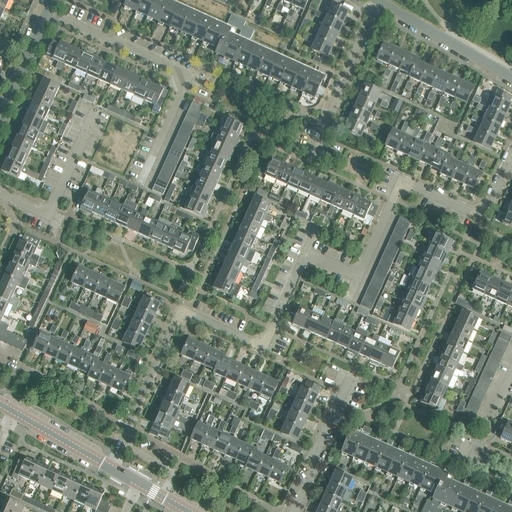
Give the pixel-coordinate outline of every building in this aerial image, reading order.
[(0,0),(0,8),(5,11),(9,0),(8,0),(0,0)] [(229,34),(231,30),(165,0),(128,0),(126,6),(217,48),(215,52),(315,98),(324,78),(229,34)] [(308,0),(294,0),(293,5),(304,10),(308,0)] [(280,13),(283,7),(279,4),(276,11),(274,15),(278,16),(280,13)] [(333,4),(328,16),(344,23),(349,12),(333,4)] [(290,9),(287,16),(285,19),(290,21),(292,18),(295,12),(290,9)] [(241,31),(243,26),(245,22),(231,15),(227,24),(241,31)] [(339,34),(344,23),(328,16),(323,27),(339,34)] [(302,23),(312,28),(314,24),(304,19),(302,23)] [(254,31),(243,26),(241,31),(239,35),(250,40),(254,31)] [(323,27),(318,38),(334,46),(339,34),(323,27)] [(312,50),(328,57),(334,46),(318,38),(312,50)] [(72,49),(53,40),(45,57),(58,62),(55,68),(57,69),(56,70),(61,73),(72,49)] [(376,59),(388,64),(395,49),(384,44),(380,51),(374,48),(372,53),(378,56),(376,59)] [(72,49),(64,65),(76,70),(83,54),(72,49)] [(407,54),(395,49),(388,64),(399,69),(407,54)] [(83,54),(76,70),(87,76),(95,59),(83,54)] [(409,78),(416,62),(418,59),(407,54),(399,69),(410,74),(409,77),(409,78)] [(315,56),(313,61),(328,68),(330,63),(315,56)] [(99,81),(106,64),(95,59),(87,76),(99,81)] [(409,78),(420,83),(428,67),(416,62),(409,78)] [(106,64),(99,81),(110,86),(118,69),(106,64)] [(420,83),(432,88),(439,72),(428,67),(420,83)] [(118,69),(110,86),(122,91),(129,75),(118,69)] [(57,82),(59,78),(46,72),(44,77),(57,82)] [(432,88),(443,93),(450,77),(439,72),(432,88)] [(129,75),(122,91),(133,96),(141,80),(129,75)] [(443,93),(454,98),(461,83),(450,77),(443,93)] [(60,87),(43,80),(38,92),(55,99),(60,87)] [(141,80),(133,96),(145,102),(152,85),(141,80)] [(79,92),(81,88),(69,82),(67,87),(79,92)] [(454,98),(466,103),(473,88),(461,83),(454,98)] [(157,114),(167,92),(152,85),(145,102),(154,106),(151,111),(157,114)] [(365,85),(360,97),(375,104),(380,92),(365,85)] [(55,99),(38,92),(33,103),(49,111),(55,99)] [(370,115),(375,104),(360,97),(354,108),(370,115)] [(398,111),(402,99),(394,97),(390,109),(398,111)] [(488,109),(504,116),(510,104),(494,97),(488,109)] [(28,115),(44,122),(49,111),(33,103),(28,115)] [(192,103),(189,108),(200,113),(203,107),(192,103)] [(198,118),(200,113),(189,108),(187,113),(198,118)] [(354,108),(349,119),(365,126),(370,115),(354,108)] [(499,127),(504,116),(488,109),(483,120),(499,127)] [(196,122),(198,118),(187,113),(185,117),(196,122)] [(227,118),(221,130),(240,139),(240,138),(238,137),(243,126),(236,123),(239,117),(231,114),(230,113),(227,119),(227,118)] [(135,123),(139,114),(138,114),(136,118),(131,116),(129,120),(135,123)] [(144,116),(139,114),(135,123),(140,125),(142,121),(144,116)] [(48,124),(44,122),(28,115),(22,126),(39,134),(39,133),(43,135),(48,124)] [(193,128),(196,122),(185,117),(182,123),(193,128)] [(344,130),(360,137),(365,126),(349,119),(344,130)] [(494,138),(499,127),(483,120),(478,131),(494,138)] [(191,133),(193,128),(182,123),(180,129),(191,133)] [(392,130),(385,146),(397,151),(404,136),(409,125),(404,123),(399,134),(392,130)] [(34,145),(36,139),(41,141),(44,135),(43,135),(39,133),(39,134),(22,126),(17,137),(34,145)] [(404,136),(397,151),(408,156),(415,141),(420,130),(415,128),(410,139),(404,136)] [(180,129),(178,134),(189,138),(191,133),(180,129)] [(210,139),(216,142),(235,150),(240,139),(221,130),(219,136),(212,134),(210,139)] [(489,150),(494,138),(478,131),(473,142),(489,150)] [(415,141),(408,156),(419,161),(426,146),(431,135),(427,133),(422,144),(415,141)] [(186,144),(189,138),(178,134),(175,139),(186,144)] [(39,147),(34,145),(17,137),(12,149),(28,156),(32,148),(37,151),(39,147)] [(438,151),(443,140),(438,138),(433,149),(426,146),(419,161),(430,166),(438,151)] [(184,149),(186,144),(175,139),(173,144),(184,149)] [(216,142),(211,153),(227,161),(227,160),(230,161),(235,150),(216,142)] [(182,154),(184,149),(173,144),(171,149),(182,154)] [(12,149),(7,160),(23,168),(28,156),(12,149)] [(179,159),(182,154),(171,149),(168,154),(179,159)] [(438,151),(430,166),(441,171),(439,174),(440,174),(448,159),(449,156),(438,151)] [(44,164),(49,166),(54,154),(49,152),(44,164)] [(222,172),(227,161),(211,153),(208,159),(204,157),(202,163),(206,164),(206,165),(222,172)] [(177,164),(179,159),(168,154),(166,159),(177,164)] [(459,164),(452,179),(463,184),(470,169),(475,158),(470,156),(465,167),(459,164)] [(166,159),(164,164),(175,169),(177,164),(166,159)] [(264,175),(275,180),(282,164),(271,159),(264,175)] [(448,159),(440,174),(452,179),(459,164),(448,159)] [(23,168),(7,160),(1,172),(18,180),(21,172),(26,174),(28,170),(23,168)] [(39,175),(43,177),(49,166),(44,164),(39,175)] [(172,174),(175,169),(164,164),(161,170),(172,174)] [(293,169),(282,164),(275,180),(286,185),(293,169)] [(217,184),(222,172),(206,165),(200,176),(217,184)] [(184,169),(179,167),(174,178),(179,180),(184,169)] [(304,174),(293,169),(286,185),(297,190),(304,174)] [(470,169),(463,184),(475,190),(482,174),(470,169)] [(170,179),(172,174),(161,170),(159,175),(170,179)] [(304,174),(297,190),(308,195),(315,179),(304,174)] [(159,175),(157,180),(168,185),(170,179),(159,175)] [(217,184),(200,176),(195,188),(212,195),(217,184)] [(326,184),(315,179),(308,195),(319,200),(326,184)] [(165,190),(168,185),(157,180),(154,185),(165,190)] [(330,186),(326,184),(319,200),(330,205),(338,188),(339,187),(331,184),(330,186)] [(93,214),(100,197),(103,191),(98,188),(95,195),(89,192),(90,191),(88,188),(84,185),(78,199),(84,202),(81,209),(93,214)] [(163,196),(165,190),(154,185),(152,191),(163,196)] [(212,195),(195,188),(192,186),(190,191),(188,191),(185,197),(206,207),(212,195)] [(340,189),(338,188),(330,205),(341,210),(349,193),(350,192),(342,189),(341,191),(339,190),(340,189)] [(256,193),(267,198),(269,194),(258,189),(256,193)] [(351,194),(349,193),(341,210),(352,215),(360,199),(350,195),(351,194)] [(254,196),(249,208),(265,215),(271,204),(254,196)] [(112,202),(100,197),(93,214),(104,219),(112,202)] [(180,209),(184,211),(201,219),(206,207),(185,197),(180,209)] [(371,204),(360,199),(352,215),(364,221),(371,204)] [(104,219),(116,224),(123,208),(112,202),(104,219)] [(116,224),(127,229),(134,213),(123,208),(116,224)] [(272,218),(265,215),(249,208),(244,219),(260,227),(263,221),(270,223),(272,218)] [(140,215),(134,213),(127,229),(138,235),(146,218),(148,212),(142,209),(140,215)] [(180,218),(186,220),(188,216),(176,210),(174,217),(180,218)] [(511,214),(507,212),(507,213),(506,212),(505,216),(503,216),(501,222),(502,223),(502,224),(511,228),(511,214)] [(313,216),(310,223),(320,227),(325,217),(320,215),(319,218),(313,216)] [(397,223),(408,228),(410,222),(400,217),(397,223)] [(157,223),(146,218),(138,235),(150,240),(157,223)] [(260,227),(244,219),(238,231),(255,238),(260,227)] [(157,223),(150,240),(161,245),(169,228),(157,223)] [(395,228),(406,233),(408,228),(397,223),(395,228)] [(161,245),(172,250),(180,234),(169,228),(161,245)] [(392,233),(403,238),(406,233),(395,228),(392,233)] [(238,231),(233,242),(250,250),(255,238),(238,231)] [(180,234),(172,250),(184,255),(187,249),(192,252),(200,235),(193,232),(190,238),(180,234)] [(450,240),(434,232),(429,244),(447,253),(453,241),(450,240)] [(390,238),(401,243),(403,238),(392,233),(390,238)] [(388,243),(399,248),(401,243),(390,238),(388,243)] [(20,241),(15,253),(38,263),(40,259),(40,258),(33,255),(37,248),(20,241)] [(250,250),(233,242),(228,254),(245,261),(250,250)] [(385,249),(396,253),(399,248),(388,243),(385,249)] [(447,253),(429,244),(423,256),(440,263),(442,264),(447,253)] [(396,253),(385,249),(383,254),(394,259),(396,253)] [(10,264),(24,271),(26,272),(29,266),(35,268),(38,263),(15,253),(10,264)] [(245,261),(228,254),(223,265),(239,273),(242,266),(247,269),(249,263),(245,261)] [(394,259),(383,254),(381,259),(392,264),(394,259)] [(418,267),(435,275),(440,263),(423,256),(418,267)] [(381,259),(380,262),(378,264),(389,269),(392,264),(381,259)] [(58,273),(62,265),(57,262),(53,270),(54,270),(54,271),(58,273)] [(21,277),(24,271),(10,264),(4,275),(28,286),(30,281),(21,277)] [(389,269),(378,264),(376,269),(387,274),(389,269)] [(223,265),(218,277),(234,284),(239,273),(223,265)] [(435,275),(418,267),(413,265),(408,276),(429,286),(435,275)] [(71,284),(83,289),(90,273),(79,268),(71,284)] [(266,271),(261,269),(256,280),(261,282),(266,271)] [(374,274),(385,279),(387,274),(376,269),(374,274)] [(58,273),(54,271),(49,282),(53,284),(58,273)] [(83,289),(94,294),(102,278),(90,273),(83,289)] [(382,285),(385,280),(385,279),(374,274),(371,280),(382,285)] [(479,274),(472,290),(483,295),(491,279),(479,274)] [(25,291),(28,286),(4,275),(0,284),(0,287),(14,293),(17,287),(25,291)] [(403,288),(408,290),(424,298),(429,286),(408,276),(403,288)] [(218,277),(212,288),(229,296),(236,299),(241,287),(234,284),(218,277)] [(491,279),(483,295),(495,301),(502,284),(503,282),(492,277),(491,279)] [(94,294),(106,299),(113,283),(102,278),(94,294)] [(261,282),(256,280),(251,292),(256,294),(261,282)] [(369,285),(380,290),(382,285),(371,280),(369,285)] [(142,285),(132,281),(129,287),(139,292),(142,285)] [(53,284),(49,282),(43,293),(48,296),(53,284)] [(113,283),(106,299),(117,305),(125,288),(113,283)] [(495,301),(506,306),(511,293),(511,286),(507,284),(506,286),(502,284),(495,301)] [(367,290),(378,295),(380,290),(369,285),(367,290)] [(0,287),(0,300),(9,305),(17,309),(20,304),(11,299),(14,293),(0,287)] [(364,295),(375,300),(378,295),(367,290),(364,295)] [(426,298),(424,298),(408,290),(405,296),(402,294),(399,300),(403,302),(419,309),(421,305),(422,306),(426,298)] [(48,296),(43,293),(38,305),(43,307),(48,296)] [(362,300),(373,305),(375,300),(364,295),(362,300)] [(144,297),(139,309),(154,316),(160,304),(144,297)] [(0,300),(0,314),(3,316),(9,305),(0,300)] [(360,306),(370,311),(373,305),(362,300),(360,306)] [(419,309),(403,302),(397,313),(414,321),(419,309)] [(43,307),(38,305),(33,316),(38,318),(43,307)] [(313,307),(310,313),(303,329),(314,334),(321,318),(324,312),(313,307)] [(299,308),(291,324),(303,329),(310,313),(299,308)] [(149,327),(154,316),(139,309),(134,320),(149,327)] [(392,325),(408,332),(414,321),(397,313),(392,311),(387,323),(392,325)] [(462,311),(457,322),(473,330),(479,318),(462,311)] [(0,328),(6,331),(7,331),(9,326),(0,322),(3,316),(0,314),(0,328)] [(38,318),(33,316),(28,327),(33,329),(38,318)] [(325,339),(332,323),(321,318),(314,334),(325,339)] [(134,320),(129,332),(144,339),(149,327),(134,320)] [(468,341),(473,330),(457,322),(452,334),(468,341)] [(332,323),(325,339),(336,344),(343,328),(332,323)] [(343,328),(336,344),(347,349),(354,333),(343,328)] [(354,333),(347,349),(358,354),(365,338),(367,333),(356,328),(354,333)] [(6,331),(0,342),(6,345),(11,334),(7,332),(7,331),(6,331)] [(129,332),(123,343),(139,350),(144,339),(129,332)] [(498,339),(509,344),(511,338),(501,333),(498,339)] [(11,347),(16,336),(11,334),(6,345),(11,347)] [(40,334),(33,350),(45,355),(52,339),(40,334)] [(452,334),(446,345),(463,353),(468,341),(452,334)] [(358,354),(369,359),(376,343),(379,337),(374,335),(371,340),(365,338),(358,354)] [(16,336),(11,347),(16,350),(22,339),(16,336)] [(16,350),(22,352),(23,353),(28,342),(22,339),(16,350)] [(63,344),(52,339),(45,355),(56,360),(63,344)] [(181,355),(192,360),(200,345),(188,339),(181,355)] [(496,344),(506,349),(509,344),(498,339),(496,344)] [(78,370),(86,354),(85,354),(91,343),(86,341),(81,352),(74,349),(67,365),(78,370)] [(369,359),(380,364),(387,348),(376,343),(369,359)] [(63,344),(56,360),(67,365),(74,349),(63,344)] [(493,349),(504,354),(506,349),(496,344),(493,349)] [(192,360),(204,365),(211,350),(200,345),(192,360)] [(463,353),(446,345),(441,357),(458,364),(463,353)] [(89,375),(88,378),(97,360),(102,348),(97,346),(92,357),(86,354),(78,370),(89,375)] [(124,354),(133,357),(135,352),(126,348),(124,354)] [(399,353),(387,348),(380,364),(391,369),(399,353)] [(493,349),(492,352),(491,354),(502,359),(504,354),(493,349)] [(213,373),(214,373),(222,355),(211,350),(204,365),(214,370),(213,373)] [(97,360),(88,378),(100,383),(107,367),(112,356),(107,354),(102,365),(97,363),(98,360),(97,360)] [(502,359),(491,354),(489,359),(499,364),(502,359)] [(214,373),(225,378),(232,362),(222,358),(223,355),(222,355),(214,373)] [(464,367),(458,364),(441,357),(436,368),(452,376),(452,375),(455,369),(460,371),(462,371),(464,367)] [(499,364),(489,359),(486,365),(497,369),(499,364)] [(478,374),(484,362),(479,360),(474,372),(478,374)] [(225,378),(236,383),(243,368),(232,362),(225,378)] [(123,394),(130,378),(129,378),(134,367),(130,364),(127,371),(126,370),(124,375),(118,373),(111,388),(123,394)] [(484,370),(495,375),(497,369),(486,365),(484,370)] [(118,372),(107,367),(100,383),(111,388),(118,372)] [(246,392),(248,388),(247,388),(255,373),(243,368),(236,383),(244,387),(242,390),(246,392)] [(452,375),(452,376),(436,368),(434,372),(433,371),(431,373),(430,377),(430,379),(431,379),(431,380),(447,387),(452,389),(458,378),(452,375)] [(482,375),(492,380),(495,375),(484,370),(482,375)] [(192,375),(187,372),(184,379),(189,381),(192,375)] [(247,388),(248,388),(259,393),(266,378),(255,373),(247,388)] [(482,375),(481,375),(479,380),(490,385),(492,380),(482,375)] [(189,386),(173,378),(168,390),(184,397),(189,386)] [(270,398),(277,383),(266,378),(259,393),(270,398)] [(431,380),(426,391),(442,399),(447,387),(431,380)] [(479,380),(477,385),(488,390),(490,385),(479,380)] [(301,388),(296,399),(311,406),(320,388),(306,381),(303,388),(301,388)] [(209,382),(206,389),(212,391),(215,385),(209,382)] [(473,385),(469,383),(463,395),(468,397),(471,390),(473,385)] [(485,395),(488,390),(477,385),(475,390),(485,395)] [(285,395),(288,396),(290,391),(281,387),(279,392),(285,395)] [(161,401),(163,401),(179,408),(184,397),(168,390),(166,389),(161,401)] [(483,400),(485,395),(475,390),(472,395),(483,400)] [(426,391),(420,403),(436,410),(442,399),(426,391)] [(232,393),(229,399),(234,401),(237,395),(232,393)] [(481,405),(483,400),(472,395),(470,400),(481,405)] [(306,417),(311,406),(296,399),(291,410),(306,417)] [(465,403),(461,401),(458,400),(456,405),(458,406),(463,408),(465,403)] [(478,410),(481,405),(470,400),(467,406),(478,410)] [(179,408),(163,401),(158,413),(173,420),(191,428),(193,423),(176,415),(179,408)] [(476,416),(478,410),(467,406),(465,411),(476,416)] [(291,410),(286,422),(301,429),(306,417),(291,410)] [(474,421),(476,416),(465,411),(463,416),(473,421),(474,421)] [(171,432),(168,431),(173,420),(158,413),(153,425),(149,434),(157,438),(158,435),(167,439),(171,432)] [(275,417),(268,414),(266,419),(273,422),(275,417)] [(198,424),(190,440),(202,445),(209,429),(215,418),(210,416),(205,427),(198,424)] [(473,421),(463,416),(460,421),(462,422),(471,426),(473,421)] [(494,434),(495,435),(500,437),(507,422),(508,421),(501,418),(494,434)] [(209,429),(202,445),(213,450),(220,434),(221,434),(226,423),(221,421),(216,432),(209,429)] [(286,422),(280,433),(296,440),(301,429),(286,422)] [(500,439),(511,444),(511,442),(511,424),(507,422),(500,437),(500,439)] [(371,430),(363,426),(361,431),(368,434),(371,430)] [(268,433),(263,430),(260,439),(265,441),(265,440),(268,433)] [(511,511),(511,510),(479,496),(444,479),(446,475),(350,431),(341,452),(434,494),(431,502),(426,500),(420,511),(440,511),(442,511),(437,509),(440,502),(462,511),(511,511)] [(220,434),(213,450),(224,455),(232,439),(221,434),(220,434)] [(232,439),(224,455),(236,460),(243,444),(232,439)] [(246,468),(253,452),(254,449),(243,444),(236,460),(246,465),(245,467),(246,468)] [(246,468),(257,473),(264,457),(264,458),(269,447),(265,444),(260,455),(253,452),(246,468)] [(297,446),(294,452),(300,454),(302,448),(297,446)] [(268,478),(275,462),(276,463),(281,452),(276,449),(271,461),(264,458),(264,457),(257,473),(268,478)] [(428,462),(436,465),(438,460),(430,457),(428,462)] [(16,481),(18,476),(30,481),(37,465),(38,462),(33,460),(32,462),(26,459),(25,462),(20,459),(11,478),(16,481)] [(287,468),(276,463),(275,462),(268,478),(280,483),(287,468)] [(41,486),(48,470),(49,467),(44,465),(43,467),(37,465),(30,481),(41,486)] [(54,472),(48,470),(41,486),(52,491),(59,475),(60,472),(55,470),(54,472)] [(336,471),(330,483),(346,490),(351,478),(336,471)] [(63,496),(70,480),(71,477),(66,475),(65,477),(59,475),(52,491),(63,496)] [(466,476),(462,484),(467,486),(471,478),(466,476)] [(76,482),(70,480),(63,496),(74,501),(81,485),(82,482),(77,480),(76,482)] [(346,490),(330,483),(325,495),(341,502),(346,490)] [(85,506),(92,490),(93,487),(88,485),(87,487),(81,485),(74,501),(85,506)] [(488,486),(485,494),(489,496),(493,489),(488,486)] [(12,490),(9,496),(20,501),(23,496),(23,494),(12,490)] [(96,511),(96,510),(98,505),(101,500),(104,492),(99,490),(98,492),(92,490),(85,506),(95,511),(96,511)] [(335,511),(341,502),(325,495),(320,506),(333,511),(335,511)] [(20,501),(32,506),(34,501),(23,496),(20,501)] [(403,497),(399,504),(405,507),(409,499),(403,497)] [(2,511),(5,511),(22,511),(24,507),(5,498),(3,503),(5,504),(2,511)] [(98,505),(109,510),(112,504),(101,500),(98,505)] [(34,501),(32,506),(43,511),(45,506),(34,501)]
